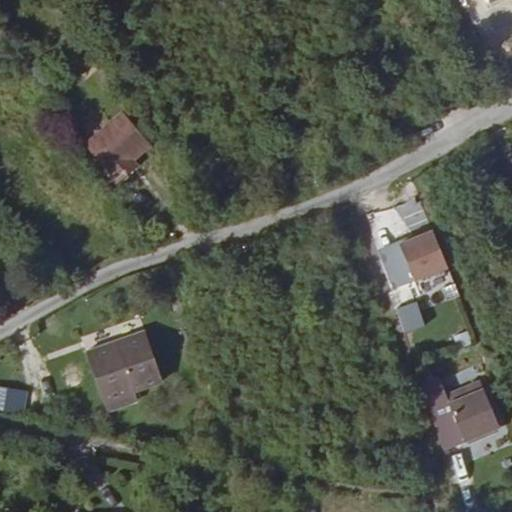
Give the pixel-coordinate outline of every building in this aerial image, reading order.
[(67,94),(49,75),(38,86),(55,105),(67,94)] [(176,108),(140,143),(174,179),(189,165),(183,160),(188,156),(205,139),(176,108)] [(188,156),(183,160),(189,165),(193,161),(188,156)] [(414,283),(448,271),(432,233),(398,244),(414,283)] [(417,301),(399,306),(407,330),(425,325),(417,301)] [(87,357),(146,336),(144,331),(86,352),(87,357)] [(134,391),(162,381),(146,336),(87,357),(107,411),(137,400),(135,395),(135,392),(134,391)] [(499,427),(479,380),(444,395),(464,442),(499,427)] [(0,405),(22,405),(22,386),(0,387),(0,405)] [(427,411),(438,442),(458,435),(447,404),(427,411)]
